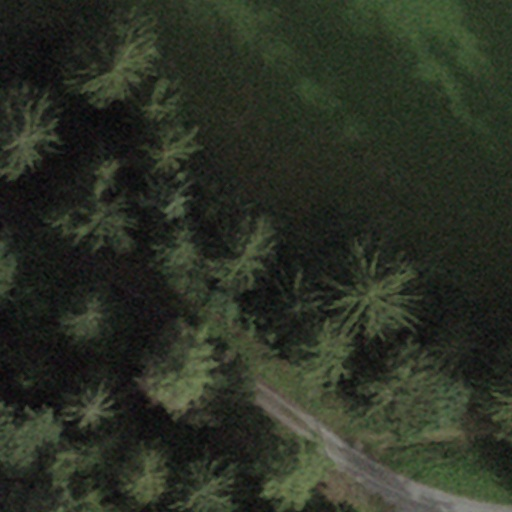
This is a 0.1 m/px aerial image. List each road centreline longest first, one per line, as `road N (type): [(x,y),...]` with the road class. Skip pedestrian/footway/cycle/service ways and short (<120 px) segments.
road 1 (track): [(0,220),(364,463),(463,511)]
road 2 (track): [(354,456),(377,437),(511,423)]
